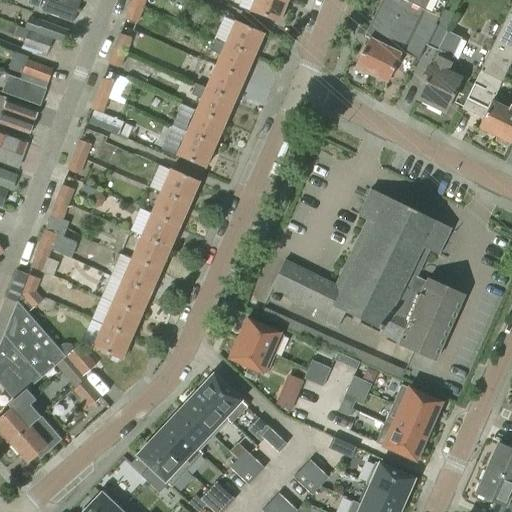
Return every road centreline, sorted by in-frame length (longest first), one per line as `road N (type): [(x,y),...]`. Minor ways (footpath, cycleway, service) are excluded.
road 1 (residential): [(14,511),(172,376),(297,84)]
road 2 (residential): [(511,191),(297,84)]
road 3 (residential): [(432,511),(511,332)]
